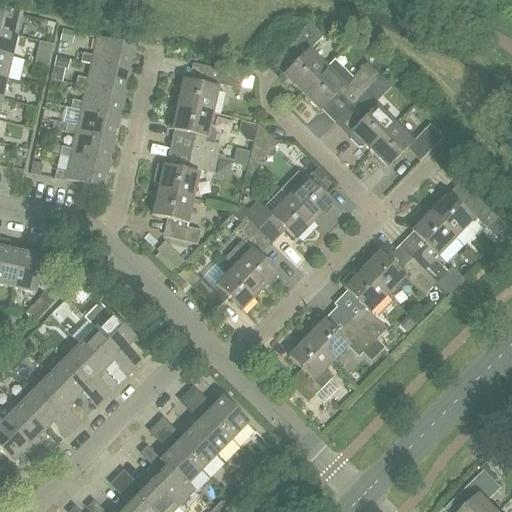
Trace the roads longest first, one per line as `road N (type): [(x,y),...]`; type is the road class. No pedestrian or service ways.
road 1 (residential): [(31,511),(200,338)]
road 2 (tertiary): [(363,496),(511,346)]
road 3 (residential): [(223,360),(371,216)]
road 4 (residential): [(109,244),(154,47)]
road 5 (residential): [(363,496),(223,360)]
road 6 (residential): [(371,216),(265,115)]
road 7 (unclassified): [(109,244),(200,338)]
